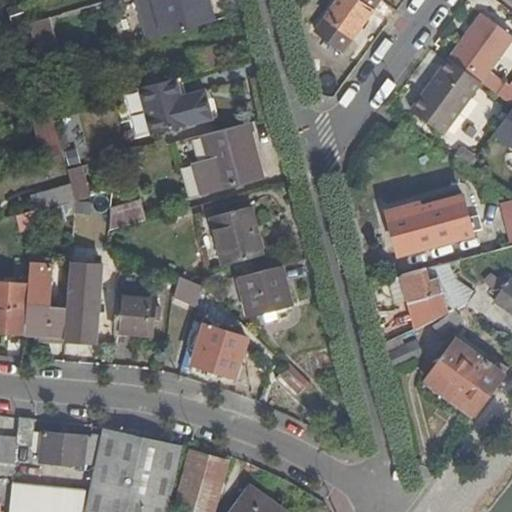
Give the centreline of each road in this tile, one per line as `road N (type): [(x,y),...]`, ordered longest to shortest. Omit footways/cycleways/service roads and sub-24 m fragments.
road 1 (residential): [(0,384),(187,406),(300,449),(375,507)]
road 2 (residential): [(308,163),(393,487),(375,507)]
road 3 (residential): [(308,163),(429,0)]
road 4 (residential): [(266,0),(308,163)]
